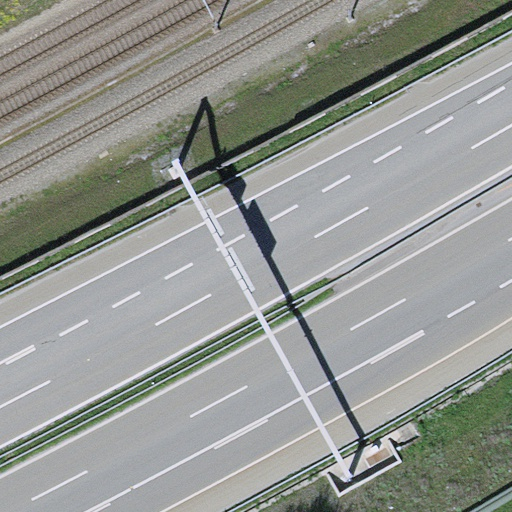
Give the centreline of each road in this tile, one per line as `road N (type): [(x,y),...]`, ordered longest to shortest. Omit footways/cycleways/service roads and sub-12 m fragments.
road 1 (motorway): [(511,123),(0,406)]
road 2 (motorway): [(14,511),(511,240)]
